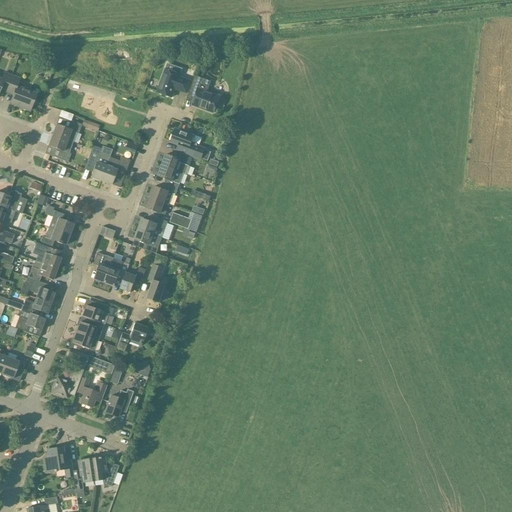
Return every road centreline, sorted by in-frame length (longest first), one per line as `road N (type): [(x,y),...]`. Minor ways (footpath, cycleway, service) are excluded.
road 1 (residential): [(102,199),(129,207),(164,108),(184,115)]
road 2 (residential): [(75,280),(29,407)]
